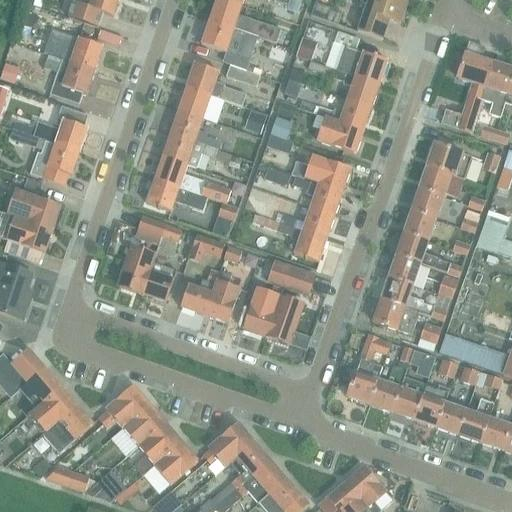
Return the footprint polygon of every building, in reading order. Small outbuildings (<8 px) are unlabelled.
[(74,0),(68,20),(97,30),(102,15),(113,19),(119,0),(74,0)] [(238,18),(241,8),(218,0),(216,0),(209,23),(233,31),(241,33),(241,34),(256,38),(276,45),(280,32),(238,18)] [(289,0),(288,7),(287,10),(297,14),(300,2),(293,0),(289,0)] [(316,0),(315,4),(328,9),(331,0),(316,0)] [(399,27),(406,7),(387,0),(368,0),(357,34),(382,42),(388,23),(399,27)] [(310,17),(337,27),(341,13),(315,4),(310,17)] [(209,23),(201,46),(225,54),(248,62),(256,39),(256,38),(241,34),(241,33),(233,31),(209,23)] [(339,34),(335,45),(344,49),(357,53),(361,42),(339,34)] [(297,57),(312,62),(318,43),(302,38),(297,57)] [(52,44),(50,49),(41,46),(38,54),(47,57),(48,57),(94,73),(102,49),(78,41),(74,51),(52,44)] [(480,61),(484,50),(468,45),(457,81),(471,85),(461,117),(461,118),(475,122),(481,102),(485,90),(493,65),(480,61)] [(332,70),(332,71),(346,76),(354,78),(379,87),(387,63),(376,60),(377,58),(374,57),(373,59),(357,53),(344,49),(336,72),(332,70)] [(48,57),(47,57),(43,70),(56,75),(49,97),(78,107),(82,95),(86,96),(94,73),(48,57)] [(351,88),(346,101),(371,110),(379,87),(354,78),(346,76),(332,71),(310,63),(307,71),(343,84),(342,86),(351,88)] [(511,81),(511,71),(493,65),(485,90),(481,102),(492,106),(488,116),(500,120),(505,104),(507,97),(511,81)] [(194,66),(186,89),(210,98),(218,101),(232,106),(241,109),(241,108),(245,97),(223,89),(224,87),(215,84),(218,74),(194,66)] [(260,78),(229,67),(225,79),(256,90),(260,78)] [(186,89),(178,112),(202,121),(207,108),(215,111),(221,113),(225,103),(218,101),(210,98),(186,89)] [(363,133),(371,110),(346,101),(345,105),(336,102),(335,106),(322,101),(316,117),(325,120),(330,121),(338,125),(363,133)] [(12,131),(24,135),(79,154),(87,130),(83,129),(87,117),(61,108),(58,118),(60,122),(62,123),(59,132),(37,124),(35,130),(15,124),(12,131)] [(286,121),(303,123),(305,110),(287,108),(286,121)] [(0,142),(3,144),(14,116),(0,111),(0,110),(0,142)] [(198,133),(202,121),(178,112),(170,135),(203,147),(217,152),(220,144),(206,139),(207,136),(198,133)] [(266,118),(250,112),(245,130),(261,135),(266,118)] [(441,125),(471,135),(475,122),(461,118),(461,117),(445,112),(441,125)] [(355,156),(363,133),(338,125),(330,121),(325,120),(317,143),(355,156)] [(481,138),(493,142),(496,133),(484,129),(481,138)] [(15,132),(12,142),(42,152),(41,156),(37,155),(30,176),(43,180),(43,181),(63,188),(67,176),(71,178),(79,154),(24,135),(15,132)] [(496,133),(493,142),(505,146),(508,137),(496,133)] [(170,135),(162,159),(187,167),(196,170),(201,156),(215,161),(218,152),(217,152),(203,147),(170,135)] [(434,146),(426,169),(450,178),(463,182),(471,159),(434,146)] [(511,154),(508,153),(503,170),(511,172),(511,154)] [(487,156),(482,171),(493,175),(498,160),(487,156)] [(201,198),(206,200),(225,206),(230,192),(183,176),(187,167),(162,159),(154,182),(179,190),(187,193),(201,198)] [(317,186),(342,195),(350,171),(325,163),(321,176),(312,173),(311,176),(298,171),(295,179),(317,186)] [(217,178),(237,186),(242,174),(222,166),(217,178)] [(426,169),(418,191),(443,200),(450,178),(426,169)] [(26,179),(23,189),(38,194),(41,184),(26,179)] [(313,198),(309,209),(334,218),(342,195),(317,186),(295,179),(292,187),(306,191),(305,195),(313,198)] [(202,213),(206,200),(201,198),(187,193),(179,190),(154,182),(146,205),(157,209),(157,210),(159,211),(160,210),(171,214),(174,203),(202,213)] [(418,191),(411,213),(435,222),(443,200),(418,191)] [(10,217),(53,232),(61,208),(49,204),(50,203),(48,202),(47,203),(15,192),(7,216),(10,217)] [(471,199),(468,209),(480,213),(484,204),(471,199)] [(237,211),(221,205),(217,218),(233,223),(237,211)] [(302,233),(326,241),(334,218),(309,209),(304,225),(282,217),(279,225),(294,230),(302,233)] [(411,213),(403,235),(427,244),(435,222),(411,213)] [(318,264),(326,241),(302,233),(294,230),(279,225),(254,216),(252,224),(290,237),(290,239),(298,242),(294,256),(318,264)] [(473,235),(476,226),(478,220),(466,216),(460,231),(473,235)] [(2,240),(20,247),(44,255),(53,232),(10,217),(2,240)] [(161,240),(165,227),(142,219),(138,232),(160,239),(160,240),(161,240)] [(165,227),(161,240),(156,253),(142,296),(165,304),(176,273),(163,268),(167,258),(172,260),(181,233),(165,227)] [(492,246),(511,252),(511,249),(511,238),(496,233),(492,246)] [(403,235),(396,257),(420,266),(458,279),(461,270),(439,262),(440,261),(424,255),(427,244),(403,235)] [(219,260),(223,248),(224,247),(196,237),(188,260),(200,265),(204,254),(219,260)] [(456,243),(453,253),(465,257),(468,248),(456,243)] [(241,254),(227,249),(223,261),(237,265),(241,254)] [(131,250),(125,266),(118,288),(142,296),(156,253),(154,258),(131,250)] [(396,257),(388,279),(412,288),(420,266),(396,257)] [(283,289),(290,269),(275,264),(268,284),(283,290),(283,289)] [(0,314),(22,322),(28,305),(23,304),(32,276),(1,266),(0,268),(0,314)] [(314,278),(290,269),(283,289),(307,298),(314,278)] [(180,309),(204,318),(219,275),(210,272),(206,283),(202,282),(198,291),(188,287),(180,309)] [(219,275),(204,318),(227,326),(239,291),(228,287),(231,277),(220,273),(219,275)] [(418,314),(430,319),(433,309),(422,306),(423,304),(409,299),(412,288),(388,279),(380,301),(405,310),(418,314)] [(443,282),(441,287),(438,297),(450,301),(455,286),(443,282)] [(250,308),(242,331),(266,339),(274,316),(276,309),(280,299),(281,296),(273,293),(271,300),(266,298),(264,304),(253,300),(250,308)] [(280,299),(274,316),(266,339),(290,347),(303,308),(280,299)] [(418,314),(405,310),(380,301),(373,324),(397,332),(411,337),(418,314)] [(433,309),(430,319),(443,323),(446,314),(433,309)] [(425,326),(420,340),(435,345),(440,331),(425,326)] [(369,407),(378,383),(377,383),(382,369),(369,365),(373,352),(387,357),(390,345),(368,338),(347,400),(369,407)] [(455,344),(453,361),(470,363),(472,346),(455,344)] [(511,349),(503,377),(511,380),(511,349)] [(408,365),(413,353),(403,350),(399,362),(408,365)] [(472,366),(488,372),(494,356),(478,350),(472,366)] [(3,356),(2,356),(0,357),(0,386),(11,399),(20,391),(44,370),(28,351),(11,366),(3,356)] [(423,356),(417,375),(428,379),(435,360),(423,356)] [(442,363),(438,375),(453,380),(457,368),(442,363)] [(369,407),(392,415),(403,381),(406,373),(393,369),(387,386),(378,383),(369,407)] [(21,411),(27,418),(60,388),(44,370),(20,391),(30,403),(21,411)] [(463,370),(459,382),(475,388),(479,375),(463,370)] [(501,383),(486,378),(481,393),(496,397),(501,383)] [(403,381),(392,415),(414,422),(425,388),(403,381)] [(27,418),(42,436),(76,406),(60,388),(27,418)] [(115,423),(122,431),(149,407),(133,388),(106,412),(107,413),(103,416),(112,426),(115,423)] [(414,422),(436,430),(444,405),(449,391),(438,388),(437,392),(425,388),(414,422)] [(475,416),(466,413),(458,437),(480,445),(488,420),(488,421),(493,406),(480,402),(475,416)] [(444,405),(436,430),(458,437),(466,413),(444,405)] [(75,442),(93,426),(76,406),(42,436),(42,437),(58,456),(75,442)] [(148,441),(166,426),(149,407),(122,431),(138,449),(141,447),(148,441)] [(112,426),(103,416),(97,420),(106,431),(112,426)] [(480,445),(502,452),(510,428),(488,421),(488,420),(480,445)] [(207,451),(208,452),(217,461),(224,470),(229,465),(254,443),(238,425),(207,451)] [(142,478),(153,468),(181,444),(166,426),(148,441),(141,447),(138,449),(146,458),(134,468),(142,478)] [(511,428),(510,428),(502,452),(511,455),(511,428)] [(210,502),(216,509),(270,462),(254,443),(229,465),(239,477),(210,502)] [(198,463),(181,444),(153,468),(169,487),(198,463)] [(211,467),(217,461),(208,452),(202,457),(211,467)] [(40,480),(52,470),(44,461),(32,471),(40,480)] [(225,511),(248,493),(258,504),(286,480),(270,462),(216,509),(218,511),(225,511)] [(364,468),(345,485),(368,511),(379,511),(378,510),(373,504),(385,494),(364,469),(364,468)] [(59,470),(45,481),(58,485),(71,474),(59,470)] [(98,483),(85,495),(88,496),(111,504),(115,501),(127,490),(111,472),(98,483)] [(58,485),(84,494),(89,480),(71,474),(58,485)] [(185,477),(174,485),(184,499),(195,491),(185,477)] [(302,511),(308,507),(286,480),(258,504),(257,505),(263,511),(302,511)] [(140,493),(133,485),(127,490),(115,501),(122,509),(140,493)] [(326,501),(318,508),(321,511),(368,511),(345,485),(326,501)] [(170,494),(152,509),(154,511),(174,511),(181,507),(170,494)]
